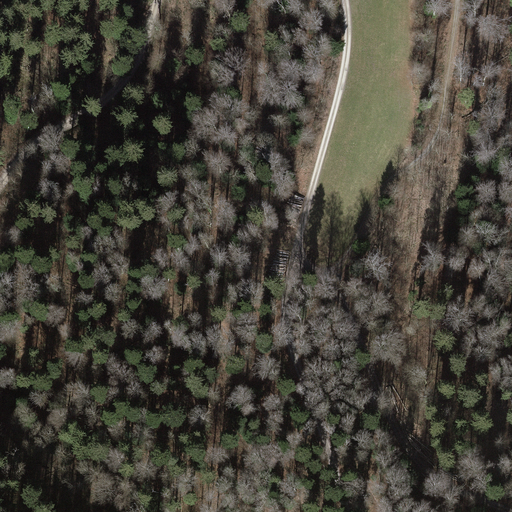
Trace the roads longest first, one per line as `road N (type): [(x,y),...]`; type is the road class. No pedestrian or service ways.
road 1 (track): [(458,0),(438,139),(377,200),(335,269),(293,260)]
road 2 (track): [(318,270),(351,326),(389,436),(419,463),(511,510)]
road 3 (track): [(343,0),(343,76),(293,260)]
road 4 (track): [(293,260),(282,321),(339,511)]
road 5 (track): [(0,187),(34,144),(109,99),(130,74),(157,0)]
